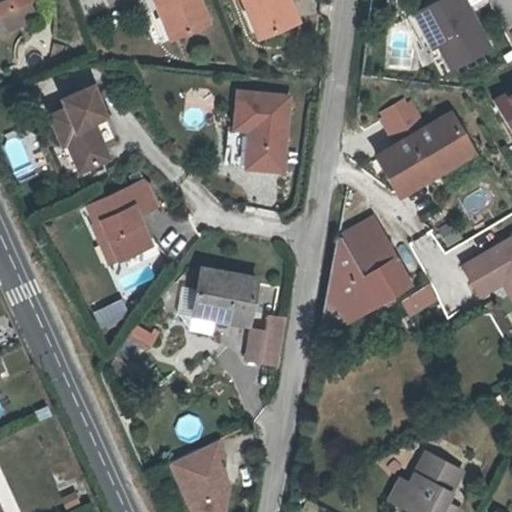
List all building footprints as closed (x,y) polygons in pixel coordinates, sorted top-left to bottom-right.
[(0,0),(0,7),(5,19),(35,6),(32,0),(0,0)] [(164,2),(176,32),(206,20),(198,0),(154,0),(156,5),(164,2)] [(252,2),(263,32),(301,17),(294,0),(244,0),(247,4),(252,2)] [(444,0),(424,12),(442,44),(456,65),(492,45),(466,0),(444,0)] [(164,2),(156,5),(168,35),(176,32),(164,2)] [(252,2),(247,4),(241,6),(253,36),(263,32),(252,2)] [(424,12),(411,19),(430,52),(442,44),(424,12)] [(47,111),(59,140),(66,137),(79,167),(110,155),(96,122),(91,124),(89,117),(104,111),(93,83),(61,96),(64,104),(47,111)] [(511,87),(493,98),(511,133),(511,87)] [(238,128),(234,164),(272,170),(281,95),(228,89),(225,125),(238,128)] [(454,115),(381,157),(402,193),(475,151),(454,115)] [(238,128),(225,125),(216,125),(212,162),(234,164),(238,128)] [(6,145),(11,171),(27,168),(22,142),(6,145)] [(101,218),(117,258),(148,245),(136,214),(156,205),(148,184),(138,182),(87,202),(93,221),(101,218)] [(351,255),(386,237),(377,217),(340,234),(351,255)] [(101,218),(93,221),(90,222),(105,262),(117,258),(101,218)] [(452,220),(440,227),(449,243),(461,236),(452,220)] [(321,335),(321,334),(411,285),(386,237),(351,255),(340,234),(338,235),(321,335)] [(471,280),(481,274),(489,288),(503,280),(510,277),(511,279),(511,237),(463,265),(464,267),(471,280)] [(256,281),(202,269),(193,310),(247,322),(256,281)] [(481,274),(471,280),(479,294),(489,288),(481,274)] [(511,279),(510,277),(503,280),(511,295),(511,279)] [(430,285),(417,293),(424,308),(438,300),(430,285)] [(401,303),(408,317),(424,308),(417,293),(401,303)] [(264,339),(261,362),(277,364),(284,317),(268,314),(266,329),(251,327),(249,337),(264,339)] [(125,341),(147,353),(156,336),(134,324),(125,341)] [(264,339),(249,337),(246,360),(261,362),(264,339)] [(224,454),(218,439),(169,462),(191,511),(223,511),(229,484),(218,458),(224,454)] [(410,484),(400,503),(416,511),(462,511),(463,511),(446,503),(463,471),(427,452),(410,484)] [(400,503),(410,484),(399,479),(389,498),(400,503)]
